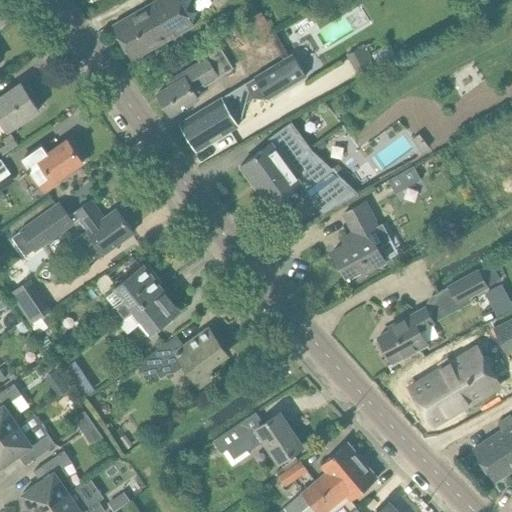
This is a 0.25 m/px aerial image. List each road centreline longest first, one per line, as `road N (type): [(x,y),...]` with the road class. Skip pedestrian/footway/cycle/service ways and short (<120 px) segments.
road 1 (secondary): [(474,511),(309,339),(204,210),(55,0)]
road 2 (track): [(309,339),(511,224)]
